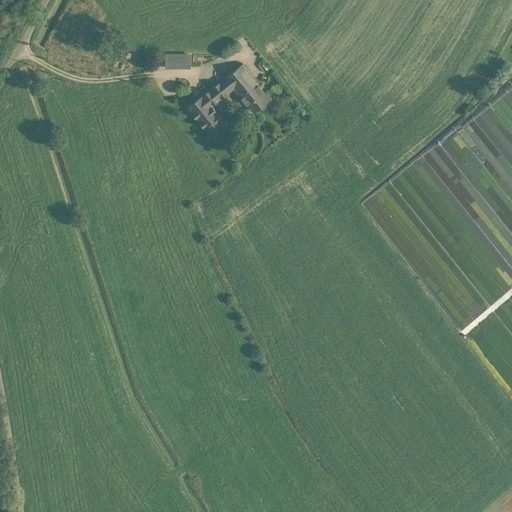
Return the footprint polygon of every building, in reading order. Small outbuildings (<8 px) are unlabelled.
[(190,54),(165,54),(165,66),(190,66),(190,54)] [(242,63),(219,81),(226,90),(232,85),(237,91),(253,78),(257,82),(242,63)] [(257,82),(253,78),(237,91),(253,112),(270,99),(257,82)] [(219,81),(213,85),(220,94),(226,90),(219,81)] [(213,85),(203,94),(212,104),(222,96),(220,94),(213,85)] [(212,104),(203,94),(187,106),(209,134),(219,126),(225,121),(212,104)] [(219,126),(209,134),(212,137),(221,130),(219,126)]
